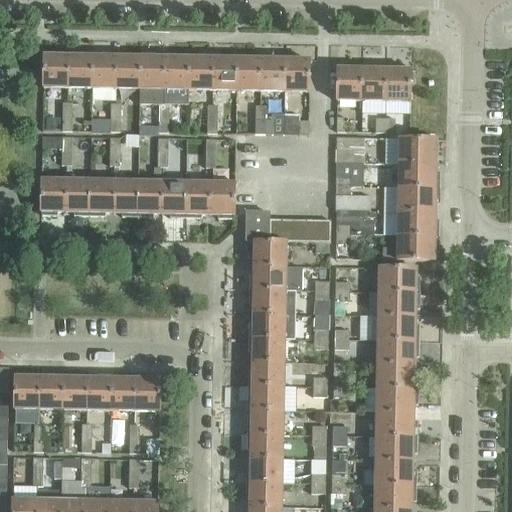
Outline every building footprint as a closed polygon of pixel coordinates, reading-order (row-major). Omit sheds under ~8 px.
[(44,57),(43,90),(68,91),(69,58),(61,58),(61,54),(45,53),(45,57),(44,57)] [(69,58),(68,91),(92,91),(93,54),(77,54),(77,58),(69,58)] [(92,91),(116,92),(117,59),(109,59),(109,54),(93,54),(92,91)] [(117,59),(116,92),(140,92),(141,55),(125,55),(125,59),(124,59),(117,59)] [(164,107),(164,93),(165,59),(157,59),(157,55),(141,55),(140,92),(140,107),(159,107),(164,107)] [(173,60),(165,59),(164,93),(189,93),(189,56),(173,56),(173,60)] [(189,93),(213,93),(213,60),(205,60),(205,56),(189,56),(189,93)] [(213,60),(213,93),(237,94),(237,57),(221,56),(221,60),(213,60)] [(237,57),(237,94),(261,94),(261,61),(253,61),(253,57),(237,57)] [(261,61),(261,94),(285,95),(285,58),(269,57),(269,61),(261,61)] [(285,58),(285,95),(309,95),(310,62),(301,62),(301,58),(285,58)] [(338,71),(337,104),(362,104),(363,67),(347,67),(346,71),(338,71)] [(362,104),(386,104),(386,71),(378,71),(379,67),(363,67),(362,104)] [(386,104),(410,105),(411,72),(410,72),(410,68),(394,67),(394,71),(386,71),(386,104)] [(63,105),(63,119),(73,120),(73,106),(63,105)] [(111,106),(111,120),(121,120),(121,106),(111,106)] [(159,121),(169,121),(169,107),(164,107),(159,107),(159,121)] [(208,122),(218,122),(218,108),(208,108),(208,122)] [(256,123),(266,123),(266,109),(256,109),(256,123)] [(284,137),(284,117),(272,117),(272,137),(284,137)] [(299,123),(300,117),(284,117),(284,137),(309,138),(309,123),(299,123)] [(72,134),(73,120),(63,119),(62,134),(72,134)] [(121,135),(121,120),(111,120),(111,134),(121,135)] [(337,134),(347,135),(347,120),(337,120),(337,134)] [(386,135),(386,121),(376,120),(375,135),(386,135)] [(169,121),(159,121),(159,135),(169,135),(169,121)] [(395,121),(386,121),(386,135),(395,135),(395,121)] [(218,122),(208,122),(207,136),(217,136),(218,122)] [(265,137),(266,123),(256,123),(255,137),(265,137)] [(399,142),(399,166),(437,167),(438,142),(434,142),(435,139),(423,139),(423,142),(399,142)] [(62,140),(62,154),(72,154),(72,140),(62,140)] [(110,141),(110,155),(120,155),(120,141),(110,141)] [(159,141),(159,156),(169,156),(169,142),(159,141)] [(336,166),(365,167),(365,141),(337,141),(336,166)] [(207,142),(207,156),(217,157),(217,142),(207,142)] [(72,168),(72,154),(62,154),(62,168),(72,168)] [(120,169),(120,155),(110,155),(110,169),(120,169)] [(168,170),(169,156),(159,156),(158,170),(168,170)] [(217,171),(217,157),(207,156),(207,171),(217,171)] [(336,166),(336,189),(350,189),(363,190),(364,167),(336,166)] [(399,166),(398,190),(441,191),(441,175),(437,175),(437,167),(399,166)] [(42,182),(41,215),(42,215),(42,219),(58,219),(58,215),(66,216),(66,182),(42,182)] [(66,182),(66,216),(74,216),(74,220),(90,220),(90,183),(66,182)] [(90,183),(90,220),(105,220),(106,216),(114,216),(114,183),(90,183)] [(114,183),(114,216),(122,217),(121,221),(137,221),(138,184),(114,183)] [(138,184),(137,221),(153,221),(154,217),(162,217),(162,184),(138,184)] [(162,184),(162,217),(170,217),(169,221),(185,222),(186,184),(162,184)] [(186,184),(185,222),(201,222),(202,218),(210,218),(210,185),(186,184)] [(210,185),(210,218),(217,218),(217,222),(233,223),(233,219),(234,219),(235,185),(210,185)] [(350,198),(350,189),(336,189),(336,199),(350,200),(350,198)] [(398,190),(398,214),(437,215),(437,207),(441,207),(441,191),(398,190)] [(336,199),(335,213),(337,213),(366,214),(370,214),(371,199),(350,198),(350,200),(336,199)] [(336,228),(336,237),(351,237),(373,238),(373,223),(366,222),(366,214),(337,213),(337,214),(336,228)] [(269,244),(269,222),(269,215),(246,214),(246,243),(255,244),(269,244)] [(398,214),(397,238),(440,239),(440,223),(436,223),(437,215),(398,214)] [(269,222),(269,244),(282,244),(282,222),(269,222)] [(282,244),(288,244),(294,244),(294,222),(282,222),(282,244)] [(294,222),(294,244),(306,245),(306,222),(294,222)] [(306,245),(317,245),(318,245),(319,222),(306,222),(306,245)] [(319,222),(318,245),(331,245),(331,223),(319,222)] [(336,237),(336,246),(350,246),(351,237),(336,237)] [(385,250),(385,263),(397,263),(436,264),(436,255),(440,255),(440,239),(397,238),(397,250),(385,250)] [(251,245),(250,261),(254,261),(254,268),(288,269),(288,244),(282,244),(269,244),(255,244),(255,245),(251,245)] [(331,245),(318,245),(317,245),(316,255),(331,255),(331,245)] [(250,276),(250,292),(287,293),(296,293),(301,293),(302,269),(288,269),(254,268),(254,276),(250,276)] [(379,271),(378,295),(421,296),(421,280),(417,280),(417,271),(379,271)] [(330,294),(330,284),(316,284),(316,294),(330,294)] [(336,285),(335,294),(350,295),(350,285),(336,285)] [(250,292),(249,308),(253,308),(253,316),(287,317),(287,293),(250,292)] [(330,304),(330,294),(316,294),(315,303),(314,318),(316,318),(329,318),(330,304)] [(350,304),(350,295),(335,294),(335,304),(350,304)] [(378,295),(378,319),(417,320),(417,312),(421,312),(421,296),(378,295)] [(249,324),(249,340),(286,341),(295,341),(295,325),(295,317),(287,317),(253,316),(253,324),(249,324)] [(316,318),(315,332),(329,332),(329,326),(329,318),(316,318)] [(378,319),(377,343),(420,344),(420,328),(416,328),(417,320),(378,319)] [(315,332),(315,342),(329,342),(329,332),(315,332)] [(335,333),(334,342),(349,343),(349,333),(335,333)] [(249,340),(248,356),(252,356),(252,364),(286,365),(286,341),(249,340)] [(329,351),(329,342),(315,342),(314,351),(329,351)] [(349,352),(349,343),(334,342),(334,352),(349,352)] [(377,343),(377,367),(416,368),(416,360),(420,360),(420,344),(377,343)] [(248,372),(248,388),(285,389),(286,365),(252,364),(252,372),(248,372)] [(334,390),(348,390),(349,367),(334,366),(334,390)] [(377,377),(377,391),(419,392),(420,376),(416,376),(416,368),(377,367),(377,377)] [(0,370),(0,395),(8,395),(9,371),(0,370)] [(15,379),(15,412),(39,413),(40,379),(32,379),(33,375),(16,375),(16,379),(15,379)] [(40,379),(39,413),(62,413),(63,376),(47,375),(47,379),(40,379)] [(63,376),(62,413),(87,413),(88,380),(79,380),(79,376),(63,376)] [(88,380),(87,413),(111,414),(112,377),(96,376),(96,380),(88,380)] [(112,377),(111,414),(135,414),(136,381),(128,381),(128,377),(112,377)] [(136,381),(135,414),(160,415),(161,382),(159,381),(160,377),(144,377),(143,381),(136,381)] [(328,390),(328,380),(314,380),(314,390),(328,390)] [(248,388),(247,404),(251,404),(251,412),(285,413),(285,389),(248,388)] [(328,400),(328,390),(314,390),(313,399),(328,400)] [(348,400),(348,390),(334,390),(333,400),(348,400)] [(377,391),(376,415),(415,416),(415,408),(419,408),(419,392),(377,391)] [(0,419),(8,419),(8,409),(0,408),(0,419)] [(247,421),(247,437),(284,437),(285,413),(251,412),(251,421),(247,421)] [(376,415),(376,439),(418,440),(419,424),(415,424),(415,416),(376,415)] [(34,440),(44,440),(44,426),(34,426),(34,440)] [(82,441),(92,441),(92,427),(82,427),(82,441)] [(130,442),(140,442),(140,428),(130,428),(130,442)] [(327,438),(327,429),(313,428),(313,438),(327,438)] [(63,452),(71,452),(72,430),(64,429),(63,452)] [(333,429),(333,439),(347,439),(347,429),(333,429)] [(247,437),(246,453),(250,453),(250,461),(284,461),(284,437),(247,437)] [(327,448),(327,438),(313,438),(312,448),(314,448),(327,448)] [(347,449),(347,439),(333,439),(333,449),(347,449)] [(376,439),(375,463),(414,464),(414,456),(418,456),(418,440),(376,439)] [(44,455),(44,440),(34,440),(34,454),(44,455)] [(92,455),(92,441),(82,441),(82,455),(92,455)] [(159,457),(160,442),(146,441),(146,456),(159,457)] [(140,456),(140,442),(130,442),(130,456),(140,456)] [(314,448),(313,462),(326,462),(327,448),(314,448)] [(44,461),(33,460),(33,475),(43,475),(44,461)] [(92,461),(82,461),(81,475),(91,476),(92,461)] [(246,469),(246,485),(283,485),(284,461),(250,461),(250,469),(246,469)] [(129,476),(139,477),(139,462),(130,462),(129,476)] [(326,477),(326,462),(313,462),(312,462),(312,476),(326,477)] [(375,463),(375,487),(417,488),(418,472),(414,472),(414,464),(375,463)] [(62,481),(62,465),(54,465),(54,481),(62,481)] [(43,489),(43,475),(33,475),(33,489),(43,489)] [(91,490),(91,476),(81,475),(81,490),(91,490)] [(139,491),(139,477),(129,476),(129,491),(139,491)] [(326,486),(326,477),(312,476),(312,486),(326,486)] [(332,477),(332,487),(346,487),(346,477),(332,477)] [(246,485),(245,501),(249,501),(249,509),(283,509),(283,485),(246,485)] [(326,496),(326,486),(312,486),(311,496),(326,496)] [(346,497),(346,487),(332,487),(332,497),(346,497)] [(375,487),(374,511),(401,511),(413,511),(413,504),(417,504),(417,488),(375,487)] [(13,502),(12,511),(37,511),(38,502),(13,502)] [(38,502),(37,511),(61,511),(62,503),(38,502)] [(62,503),(61,511),(85,511),(86,503),(62,503)] [(86,503),(85,511),(109,511),(110,504),(86,503)]
